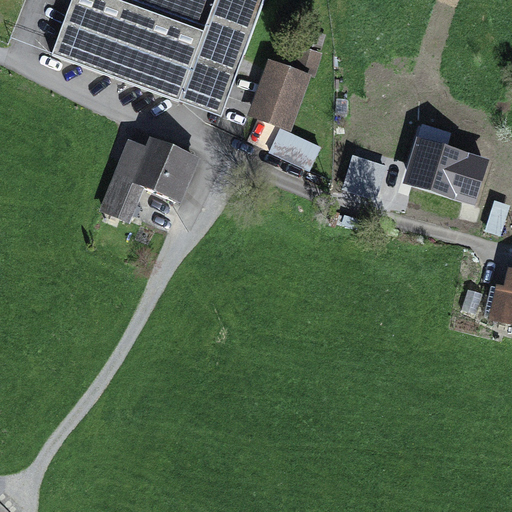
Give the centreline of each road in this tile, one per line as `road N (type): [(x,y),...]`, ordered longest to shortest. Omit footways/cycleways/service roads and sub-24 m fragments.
road 1 (track): [(236,158),(118,359),(31,480),(29,511)]
road 2 (track): [(236,158),(372,218),(511,251)]
road 3 (residential): [(0,54),(236,158)]
